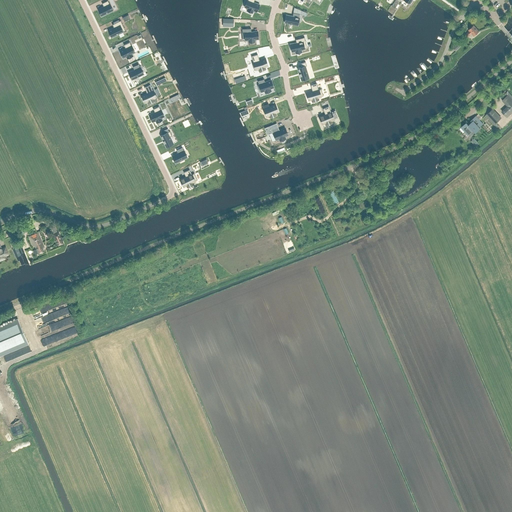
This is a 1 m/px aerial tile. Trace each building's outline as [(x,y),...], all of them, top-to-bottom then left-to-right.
[(103,6),(98,9),(101,16),(113,10),(109,3),(108,0),(105,1),(102,3),(103,6)] [(246,0),(244,7),(247,8),(246,10),(252,13),(253,10),(256,12),(259,4),(253,2),(254,0),(246,0)] [(286,14),(284,22),(297,25),(299,13),(293,12),(292,16),(286,14)] [(114,27),(108,30),(111,37),(118,34),(122,32),(123,31),(125,30),(120,20),(112,24),(114,27)] [(468,29),(469,31),(466,34),(468,36),(472,33),(474,36),(479,31),(474,25),(468,29)] [(242,32),(242,40),(245,39),(245,40),(248,40),(248,42),(255,42),(254,39),(258,39),(257,31),(251,31),(251,28),(242,29),(242,32)] [(296,42),(290,44),(291,51),(295,51),(295,53),(301,52),(301,49),(307,48),(304,37),(295,39),(296,42)] [(452,47),(456,50),(462,45),(458,41),(452,47)] [(125,48),(119,51),(123,58),(126,56),(127,58),(133,56),(131,53),(135,52),(131,45),(129,42),(124,45),(125,48)] [(257,54),(251,56),(252,59),(253,62),(252,63),(254,70),(255,69),(255,70),(258,69),(259,71),(265,69),(264,67),(268,66),(265,58),(259,60),(257,54)] [(300,67),(297,67),(299,73),(299,76),(300,76),(301,80),(309,78),(305,66),(306,65),(305,61),(299,63),(300,67)] [(134,70),(128,72),(132,79),(143,74),(140,67),(138,64),(133,66),(134,70)] [(258,84),(257,85),(260,91),(261,91),(261,92),(264,90),(265,93),(271,91),(270,88),(273,87),(271,80),(265,82),(263,79),(257,81),(258,84)] [(312,91),(306,92),(308,100),(311,99),(312,101),(318,100),(317,97),(321,96),(323,95),(321,88),(318,89),(316,83),(310,85),(312,91)] [(147,93),(141,95),(144,102),(147,101),(149,103),(154,101),(153,98),(156,97),(153,90),(152,90),(150,84),(144,87),(147,93)] [(502,112),(506,116),(511,111),(511,100),(507,95),(502,100),(508,106),(502,112)] [(268,103),(262,105),(263,109),(266,116),(269,115),(270,117),(276,115),(275,112),(278,111),(275,104),(269,106),(268,103)] [(154,112),(149,115),(152,122),(155,120),(156,122),(162,120),(161,118),(164,116),(160,109),(159,106),(153,109),(154,112)] [(325,114),(319,116),(322,124),(325,123),(326,125),(332,122),(331,120),(334,119),(331,112),(328,106),(322,108),(325,114)] [(493,108),(487,113),(495,123),(501,117),(493,108)] [(480,127),(483,123),(476,115),(470,120),(471,121),(468,124),(466,122),(461,127),(468,135),(473,130),(476,133),(481,128),(480,127)] [(270,125),(264,128),(267,134),(269,134),(271,141),(275,140),(279,138),(280,141),(285,138),(284,136),(288,135),(285,127),(279,130),(277,126),(272,129),(270,125)] [(163,134),(160,135),(166,147),(173,144),(169,136),(172,135),(169,131),(167,128),(161,131),(163,134)] [(178,153),(172,156),(175,163),(187,157),(184,150),(183,150),(182,147),(176,150),(178,153)] [(181,181),(179,181),(181,185),(183,185),(183,186),(186,185),(187,187),(193,184),(192,182),(195,181),(195,180),(197,179),(194,173),(192,174),(192,173),(191,174),(189,169),(183,172),(186,176),(180,179),(181,181)] [(58,245),(63,243),(61,239),(58,232),(57,232),(54,234),(53,234),(58,245)] [(44,251),(42,247),(44,247),(38,233),(29,236),(33,247),(35,246),(38,253),(44,251)] [(19,241),(15,243),(20,254),(24,252),(19,241)] [(15,243),(11,245),(13,248),(12,249),(15,256),(20,254),(15,243)] [(62,297),(39,304),(41,310),(38,311),(38,315),(36,315),(36,318),(36,319),(32,320),(34,324),(43,321),(41,317),(37,317),(49,313),(49,316),(49,318),(53,316),(51,312),(53,311),(52,308),(51,308),(64,304),(62,297)] [(0,326),(0,354),(28,343),(18,319),(0,326)]
